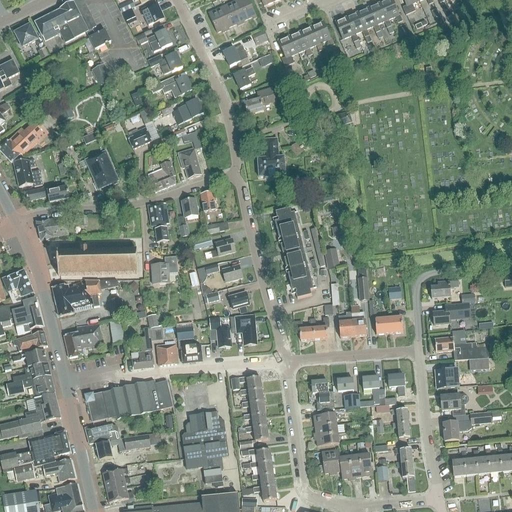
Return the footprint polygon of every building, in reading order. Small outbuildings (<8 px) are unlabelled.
[(243,22),(248,20),(238,0),(231,4),(241,26),(244,24),(243,22)] [(238,0),(248,20),(252,18),(253,20),(256,19),(247,0),(238,0)] [(389,21),(395,19),(397,25),(402,22),(399,16),(398,16),(391,0),(388,0),(379,4),(387,22),(389,21)] [(403,0),(406,6),(402,8),(406,16),(415,12),(412,6),(418,3),(416,0),(403,0)] [(64,45),(86,34),(92,31),(93,30),(92,29),(95,28),(82,1),(78,3),(77,1),(72,4),(73,4),(60,10),(60,11),(35,24),(44,43),(57,36),(58,38),(61,37),(64,45)] [(131,1),(118,7),(121,14),(134,8),(131,1)] [(237,27),(241,26),(231,4),(223,7),(232,27),(237,25),(237,27)] [(394,33),(389,21),(387,22),(379,4),(368,8),(376,27),(378,26),(384,23),(389,35),(394,33)] [(158,7),(153,9),(152,5),(141,11),(148,28),(164,21),(158,7)] [(228,29),(232,27),(223,7),(215,11),(225,33),(229,31),(228,29)] [(368,8),(357,13),(365,31),(367,31),(373,28),(378,39),(382,37),(378,26),(376,27),(368,8)] [(132,10),(122,14),(126,25),(136,20),(132,10)] [(436,10),(431,12),(434,20),(439,17),(436,10)] [(222,34),(225,33),(215,11),(208,14),(217,34),(221,32),(222,34)] [(354,36),(355,36),(362,33),(364,39),(365,39),(367,43),(370,42),(368,37),(369,37),(367,31),(365,31),(357,13),(346,18),(354,36)] [(361,48),(355,36),(354,36),(346,18),(335,23),(343,41),(351,38),(356,50),(361,48)] [(425,22),(415,27),(417,31),(422,28),(427,26),(425,22)] [(319,46),(320,45),(327,42),(329,48),(334,46),(331,39),(330,40),(323,23),(311,28),(319,46)] [(35,33),(34,34),(30,26),(14,34),(23,50),(35,43),(40,52),(46,49),(39,37),(38,38),(35,33)] [(406,27),(400,30),(403,38),(410,35),(406,27)] [(326,57),(320,45),(319,46),(311,28),(300,32),(308,50),(310,50),(316,47),(321,59),(326,57)] [(92,31),(86,34),(95,51),(110,43),(104,31),(95,36),(92,31)] [(153,53),(154,53),(172,45),(165,31),(154,36),(155,37),(147,40),(153,53)] [(268,44),(263,32),(251,36),(257,48),(268,44)] [(308,50),(300,32),(289,37),(297,55),(305,52),(307,58),(312,56),(310,50),(308,50)] [(144,35),(135,39),(138,46),(147,42),(144,35)] [(278,42),(285,59),(281,60),(284,68),(294,64),(291,58),(297,55),(289,37),(278,42)] [(234,49),(233,49),(223,54),(229,68),(240,63),(241,67),(249,64),(241,46),(234,49)] [(43,59),(48,56),(45,50),(40,52),(43,59)] [(171,74),(171,73),(182,69),(176,54),(164,59),(165,60),(162,61),(160,56),(147,62),(151,69),(159,65),(164,76),(171,73),(171,74)] [(262,69),(276,63),(273,55),(258,61),(262,69)] [(0,92),(4,90),(12,86),(9,80),(20,74),(12,61),(0,67),(0,92)] [(91,71),(99,88),(112,81),(103,65),(91,71)] [(245,72),(233,77),(240,91),(251,86),(247,78),(254,75),(252,69),(245,72)] [(316,77),(313,71),(307,74),(310,80),(316,77)] [(291,77),(285,79),(289,89),(295,86),(291,77)] [(171,92),(174,100),(192,92),(186,78),(175,82),(176,83),(170,86),(168,81),(149,89),(152,95),(161,91),(163,95),(171,92)] [(275,88),(283,84),(280,79),(273,82),(275,88)] [(39,92),(34,82),(23,88),(25,92),(17,96),(20,102),(39,92)] [(247,117),(264,112),(262,106),(276,102),(272,88),(256,93),(259,101),(244,105),(247,117)] [(183,124),(185,123),(203,115),(197,101),(177,110),(183,124)] [(6,104),(0,107),(0,134),(4,131),(1,128),(6,124),(1,117),(10,110),(6,104)] [(63,123),(74,118),(69,105),(57,110),(63,123)] [(161,112),(163,117),(174,112),(171,107),(161,112)] [(145,111),(139,114),(144,126),(150,123),(145,111)] [(323,132),(352,124),(348,113),(319,121),(323,132)] [(11,144),(8,142),(0,149),(0,152),(11,164),(20,155),(22,157),(32,148),(34,150),(44,140),(42,139),(47,134),(36,123),(25,134),(23,132),(11,144)] [(113,125),(103,129),(105,133),(115,129),(113,125)] [(128,139),(127,139),(132,151),(151,142),(145,129),(137,132),(136,130),(126,135),(128,139)] [(100,139),(97,132),(82,139),(85,146),(100,139)] [(173,136),(162,141),(167,152),(173,150),(170,144),(175,141),(173,136)] [(278,157),(277,140),(261,141),(262,159),(257,160),(259,178),(286,176),(284,157),(278,157)] [(289,149),(296,157),(301,152),(295,144),(289,149)] [(65,162),(70,160),(64,148),(60,150),(65,162)] [(184,170),(184,171),(187,181),(201,177),(193,149),(177,154),(182,171),(184,170)] [(105,152),(84,161),(97,191),(119,182),(105,152)] [(29,162),(13,163),(19,189),(28,187),(33,186),(34,188),(42,187),(39,172),(31,173),(30,169),(35,168),(34,160),(29,162)] [(160,166),(162,171),(148,176),(155,194),(175,185),(172,178),(176,176),(171,162),(160,166)] [(66,163),(57,166),(60,176),(69,174),(66,163)] [(43,190),(39,191),(25,193),(27,202),(47,198),(49,204),(69,200),(66,188),(50,191),(49,187),(43,188),(43,190)] [(202,194),(201,195),(200,195),(204,213),(218,211),(214,192),(208,193),(207,192),(202,193),(202,194)] [(185,219),(198,217),(194,200),(181,202),(185,219)] [(166,226),(168,225),(165,205),(148,207),(151,228),(154,227),(157,244),(168,243),(166,226)] [(277,231),(297,226),(294,214),(291,215),(289,210),(275,213),(276,218),(274,219),(277,231)] [(87,227),(87,217),(79,217),(79,227),(87,227)] [(53,239),(69,237),(66,219),(48,222),(48,221),(36,223),(41,242),(53,239)] [(207,235),(219,233),(218,224),(205,227),(207,235)] [(187,226),(178,228),(180,239),(189,237),(187,226)] [(277,231),(281,249),(301,244),(297,226),(277,231)] [(332,229),(333,238),(342,237),(341,228),(332,229)] [(211,259),(218,257),(235,253),(231,240),(215,244),(217,252),(210,253),(211,259)] [(306,261),(301,244),(281,249),(282,255),(287,254),(288,259),(284,260),(285,266),(306,261)] [(81,250),(81,253),(57,254),(58,277),(137,275),(136,252),(87,253),(87,250),(85,249),(83,249),(81,250)] [(339,268),(336,250),(323,252),(327,270),(339,268)] [(164,259),(165,266),(151,267),(152,286),(169,284),(168,274),(177,274),(176,258),(164,259)] [(285,266),(290,283),(310,278),(306,261),(285,266)] [(206,276),(219,273),(217,265),(197,271),(200,285),(203,284),(207,277),(206,276)] [(225,284),(242,280),(238,267),(221,271),(225,284)] [(357,280),(359,302),(369,301),(367,279),(366,279),(365,268),(357,269),(358,280),(357,280)] [(4,302),(5,308),(31,301),(29,296),(33,294),(24,272),(2,281),(7,294),(8,294),(10,300),(6,302),(4,302)] [(313,291),(310,278),(290,283),(293,296),(295,295),(297,300),(311,296),(310,291),(313,291)] [(59,318),(74,314),(73,311),(93,306),(93,309),(99,308),(97,295),(101,294),(101,291),(117,288),(117,282),(99,282),(85,282),(85,286),(82,286),(81,284),(72,286),(73,288),(69,289),(68,286),(52,290),(59,318)] [(134,293),(139,288),(134,282),(129,287),(134,293)] [(437,283),(437,287),(430,288),(431,300),(451,298),(450,290),(458,289),(458,282),(437,283)] [(391,299),(405,297),(403,284),(389,286),(391,299)] [(337,285),(330,286),(332,307),(338,306),(337,285)] [(204,287),(201,288),(203,296),(212,294),(211,291),(204,287)] [(232,311),(249,306),(245,293),(228,298),(232,311)] [(219,301),(217,294),(205,297),(207,304),(219,301)] [(474,295),(460,296),(461,305),(475,304),(474,295)] [(31,301),(5,308),(0,309),(0,337),(4,336),(2,328),(11,325),(14,324),(17,336),(31,332),(30,331),(42,328),(35,300),(31,301)] [(108,302),(110,314),(121,311),(119,300),(108,302)] [(449,322),(458,321),(470,320),(469,305),(445,307),(446,314),(432,315),(433,327),(449,325),(449,322)] [(195,306),(195,318),(207,318),(207,306),(195,306)] [(332,306),(323,306),(324,317),(333,316),(332,306)] [(366,337),(365,321),(364,313),(359,314),(358,307),(351,307),(351,313),(353,338),(366,337)] [(147,320),(145,313),(137,315),(139,322),(147,320)] [(340,339),(353,338),(351,313),(346,314),(346,317),(338,318),(340,339)] [(158,328),(156,316),(147,317),(149,330),(158,328)] [(254,318),(235,319),(236,331),(242,331),(243,347),(257,346),(255,329),(254,318)] [(401,318),(388,319),(389,335),(402,334),(401,318)] [(210,332),(216,331),(218,349),(231,348),(229,328),(223,328),(224,331),(221,331),(220,324),(225,324),(224,319),(220,319),(209,320),(210,332)] [(323,328),(315,329),(316,341),(327,340),(326,329),(329,329),(328,319),(323,319),(323,328)] [(376,336),(389,335),(388,319),(375,320),(376,336)] [(114,342),(126,342),(125,320),(113,321),(114,342)] [(310,329),(299,330),(300,342),(316,341),(315,329),(314,320),(309,321),(310,329)] [(192,323),(175,325),(177,342),(193,340),(192,323)] [(76,328),(77,334),(64,338),(69,360),(83,356),(82,350),(102,347),(99,325),(76,328)] [(138,360),(132,361),(133,371),(154,368),(152,352),(151,338),(152,338),(151,330),(144,331),(144,339),(139,339),(141,353),(138,354),(138,360)] [(454,362),(490,359),(492,359),(492,357),(494,357),(493,348),(480,349),(480,347),(476,347),(476,343),(466,344),(464,331),(452,333),(452,339),(435,341),(436,354),(453,352),(454,362)] [(30,352),(33,351),(47,348),(44,333),(32,336),(12,342),(14,347),(17,348),(19,353),(21,352),(30,352)] [(176,345),(156,347),(158,368),(178,366),(176,345)] [(200,346),(181,349),(182,365),(202,363),(200,346)] [(25,356),(13,359),(13,363),(26,360),(27,369),(28,369),(29,369),(47,364),(44,351),(43,352),(25,356)] [(488,360),(468,361),(468,370),(488,369),(488,360)] [(12,379),(14,384),(14,385),(22,383),(31,380),(50,376),(47,364),(29,369),(28,369),(27,369),(24,370),(25,376),(12,379)] [(10,365),(3,366),(4,373),(11,372),(10,365)] [(459,388),(457,371),(435,373),(436,390),(459,388)] [(31,380),(22,383),(24,390),(31,388),(34,398),(54,394),(50,377),(50,376),(31,380)] [(403,388),(404,388),(403,376),(388,377),(389,390),(397,389),(398,396),(404,396),(403,388)] [(246,383),(247,391),(261,389),(260,379),(247,380),(246,378),(238,380),(239,384),(246,383)] [(377,390),(379,390),(378,378),(362,379),(363,391),(372,391),(373,406),(379,405),(377,390)] [(238,379),(231,380),(232,391),(239,390),(238,379)] [(358,397),(353,397),(352,392),(353,392),(352,380),(337,381),(338,393),(346,393),(346,397),(343,398),(344,410),(349,410),(358,409),(358,397)] [(92,424),(107,420),(115,418),(116,421),(172,408),(166,382),(155,385),(154,382),(145,384),(93,396),(92,395),(85,397),(86,401),(86,405),(87,404),(92,424)] [(332,393),(328,394),(327,382),(311,383),(312,395),(319,395),(319,403),(316,404),(316,412),(334,410),(332,393)] [(14,384),(6,386),(8,397),(25,393),(24,390),(22,383),(14,385),(14,384)] [(481,386),(481,395),(496,394),(495,386),(481,386)] [(248,395),(249,403),(263,401),(261,389),(247,391),(240,392),(240,397),(248,395)] [(24,415),(26,420),(58,412),(54,394),(33,399),(36,412),(24,415)] [(464,395),(455,396),(440,398),(441,412),(452,411),(452,417),(464,416),(464,406),(465,406),(465,404),(466,404),(468,402),(468,399),(466,397),(464,397),(464,395)] [(250,408),(251,416),(264,414),(263,401),(249,403),(242,404),(242,409),(250,408)] [(396,415),(396,424),(397,426),(408,425),(407,411),(396,412),(396,410),(390,411),(391,416),(396,415)] [(30,438),(31,442),(43,439),(40,425),(60,420),(58,412),(26,420),(0,426),(0,441),(18,437),(19,440),(30,438)] [(492,422),(497,421),(501,421),(500,412),(491,413),(492,422)] [(195,465),(197,465),(198,470),(202,469),(205,485),(212,484),(212,487),(215,489),(223,488),(221,471),(223,471),(221,459),(228,458),(224,422),(221,420),(218,420),(217,413),(188,417),(189,424),(187,425),(185,428),(186,434),(184,435),(181,437),(185,462),(192,461),(192,463),(195,465)] [(453,424),(452,424),(443,425),(444,443),(459,442),(458,433),(467,432),(471,429),(471,426),(491,424),(490,413),(469,415),(469,416),(452,418),(453,424)] [(251,420),(252,428),(266,426),(264,414),(251,416),(243,417),(244,421),(251,420)] [(314,428),(336,425),(335,415),(313,417),(314,428)] [(173,430),(172,416),(165,417),(166,430),(173,430)] [(112,427),(111,423),(85,430),(89,445),(110,439),(111,443),(115,442),(114,433),(118,432),(117,428),(117,429),(116,426),(112,427)] [(397,426),(396,424),(392,424),(392,430),(397,429),(398,440),(409,439),(408,425),(397,426)] [(337,435),(336,425),(314,428),(315,435),(313,435),(314,438),(337,435)] [(266,426),(252,428),(245,429),(246,434),(253,433),(254,443),(268,441),(266,426)] [(53,437),(43,439),(31,442),(28,442),(30,453),(15,457),(14,454),(0,457),(0,466),(2,475),(12,473),(11,469),(33,464),(34,468),(54,463),(53,458),(70,454),(65,433),(53,436),(53,437)] [(124,440),(115,442),(111,443),(96,446),(99,462),(113,459),(110,447),(117,446),(119,453),(125,452),(126,452),(150,449),(150,447),(168,444),(167,434),(159,435),(159,434),(148,436),(124,440)] [(337,435),(314,438),(314,442),(316,441),(317,448),(339,445),(337,435)] [(252,449),(252,442),(239,443),(240,450),(252,449)] [(510,457),(502,457),(500,458),(502,474),(511,472),(511,448),(509,449),(510,457)] [(497,458),(490,458),(488,459),(490,475),(502,474),(500,458),(502,457),(501,449),(496,450),(497,458)] [(410,451),(400,452),(399,450),(394,450),(395,456),(399,455),(400,463),(400,466),(412,465),(410,451)] [(485,459),(478,459),(476,460),(478,476),(490,475),(488,459),(490,458),(489,450),(485,451),(485,459)] [(256,455),(257,463),(257,465),(271,464),(269,451),(256,453),(256,451),(240,453),(241,458),(249,457),(249,456),(256,455)] [(336,474),(341,473),(339,459),(338,451),(330,452),(333,476),(336,476),(336,474)] [(333,476),(330,452),(321,453),(324,475),(329,474),(329,476),(333,476)] [(464,461),(466,461),(465,452),(461,453),(461,461),(452,462),(453,479),(465,478),(464,461)] [(473,460),(466,461),(464,461),(465,478),(478,476),(476,460),(478,459),(477,452),(473,452),(473,460)] [(359,456),(362,478),(372,477),(369,455),(359,456)] [(355,479),(362,478),(359,456),(349,458),(352,482),(355,481),(355,479)] [(352,482),(349,458),(339,459),(341,473),(342,481),(348,480),(348,482),(352,482)] [(70,461),(54,464),(42,467),(45,478),(55,475),(56,478),(57,478),(58,484),(75,480),(70,461)] [(257,465),(257,463),(242,465),(242,470),(258,468),(259,476),(259,478),(273,476),(271,464),(257,465)] [(413,478),(412,465),(400,466),(400,463),(395,464),(396,469),(401,469),(402,479),(413,478)] [(31,465),(14,469),(17,483),(34,479),(31,465)] [(376,469),(377,483),(388,482),(387,468),(376,469)] [(104,484),(124,480),(123,475),(128,474),(127,469),(102,475),(104,484)] [(260,480),(261,488),(261,490),(275,489),(273,476),(259,478),(259,476),(251,477),(252,481),(260,480)] [(129,479),(124,480),(104,484),(106,494),(126,490),(125,485),(130,484),(129,479)] [(50,505),(44,507),(45,511),(60,511),(62,511),(61,511),(82,511),(76,485),(55,490),(56,495),(48,497),(50,505)] [(261,490),(261,488),(253,489),(254,494),(261,493),(263,503),(276,501),(275,489),(261,490)] [(126,490),(106,494),(109,504),(133,498),(132,493),(127,494),(126,490)] [(4,511),(38,511),(36,491),(2,496),(4,511)] [(201,498),(201,505),(152,509),(152,507),(135,509),(135,511),(123,511),(238,511),(237,495),(201,498)] [(257,500),(241,499),(241,507),(256,508),(257,500)]
